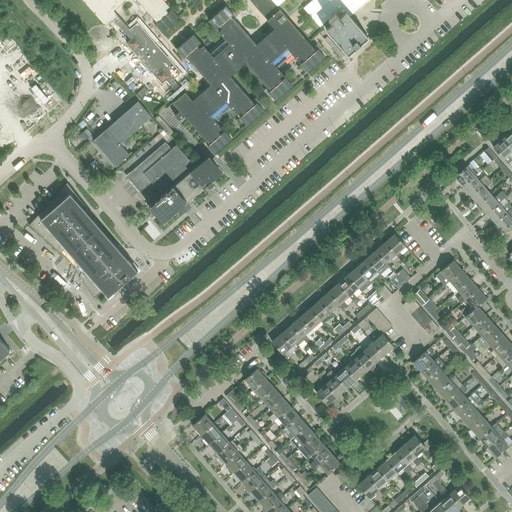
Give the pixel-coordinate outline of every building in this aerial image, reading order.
[(82,0),(105,26),(112,19),(130,39),(126,43),(162,83),(166,80),(180,96),(173,103),(180,111),(175,116),(179,120),(184,116),(209,144),(207,146),(214,154),(231,139),(224,131),(221,134),(218,131),(222,128),(215,120),(230,107),(237,115),(241,112),(243,114),(239,117),(247,126),(264,111),(257,102),(255,104),(251,100),(230,76),(238,70),(245,62),(270,91),(268,92),(275,101),(292,86),(285,77),(282,80),(279,78),(283,75),(276,67),(291,53),(298,61),(301,58),(304,61),(300,64),(308,72),(325,57),(317,49),(315,51),(277,6),(283,0),(311,0),(303,8),(319,27),(328,20),(336,29),(324,41),(338,56),(352,44),(354,46),(359,42),(357,40),(364,33),(350,18),(346,13),(354,6),(357,10),(357,9),(367,0),(82,0)] [(93,140),(103,151),(116,166),(129,155),(119,144),(151,117),(138,101),(93,140)] [(78,124),(82,128),(86,124),(83,120),(78,124)] [(511,131),(502,139),(511,150),(511,131)] [(511,150),(502,139),(493,147),(503,159),(507,164),(511,159),(508,155),(511,150)] [(142,194),(144,194),(146,194),(155,186),(159,191),(192,163),(176,145),(171,149),(165,142),(130,172),(130,173),(128,174),(128,178),(130,180),(140,192),(142,194)] [(485,151),(493,160),(496,157),(488,148),(485,151)] [(493,160),(501,169),(504,166),(496,157),(493,160)] [(194,169),(172,188),(185,202),(186,201),(206,184),(207,185),(210,188),(213,185),(211,182),(213,180),(221,173),(207,158),(194,169)] [(93,168),(98,164),(94,160),(89,164),(93,168)] [(454,179),(454,181),(456,183),(458,183),(459,182),(463,186),(474,176),(481,171),(479,169),(476,169),(475,170),(470,164),(466,167),(455,177),(455,178),(454,179)] [(501,169),(509,178),(511,175),(504,166),(501,169)] [(463,187),(462,188),(462,190),(464,192),(465,192),(467,191),(471,195),(482,185),(489,179),(485,175),(479,181),(474,176),(463,186),(463,187)] [(77,265),(74,267),(94,298),(103,290),(108,296),(121,285),(130,277),(123,271),(131,263),(118,248),(67,183),(29,225),(65,257),(68,255),(77,265)] [(471,195),(479,204),(490,194),(482,185),(471,195)] [(185,202),(172,188),(151,206),(155,211),(161,217),(170,209),(173,212),(185,202)] [(478,206),(478,208),(480,210),(481,210),(483,209),(487,213),(503,199),(507,196),(502,191),(494,198),(490,194),(479,204),(479,205),(478,206)] [(503,199),(487,213),(495,223),(507,213),(511,209),(507,204),(503,199)] [(507,213),(495,223),(503,232),(504,231),(511,223),(511,209),(507,213)] [(394,233),(385,242),(396,254),(399,257),(402,255),(399,252),(405,246),(394,233)] [(385,242),(375,250),(386,263),(396,254),(385,242)] [(375,250),(366,258),(377,271),(386,263),(375,250)] [(366,258),(357,267),(368,279),(377,271),(366,258)] [(441,271),(435,276),(440,281),(444,286),(449,281),(462,270),(453,260),(441,271)] [(421,263),(420,264),(414,269),(417,272),(424,266),(421,263)] [(347,275),(358,288),(362,292),(371,283),(368,279),(357,267),(347,275)] [(396,274),(402,280),(405,283),(411,278),(403,268),(396,274)] [(449,281),(458,290),(470,279),(462,270),(449,281)] [(338,283),(349,296),(353,301),(357,298),(353,293),(358,288),(347,275),(338,283)] [(462,295),(457,299),(461,304),(463,302),(466,299),(478,288),(470,279),(458,290),(462,295)] [(405,283),(402,280),(396,285),(398,289),(405,283)] [(328,292),(340,304),(345,310),(348,307),(343,301),(349,296),(338,283),(328,292)] [(378,291),(382,295),(386,300),(392,294),(384,285),(378,291)] [(466,306),(460,311),(465,317),(474,309),(478,306),(487,298),(478,288),(466,299),(463,302),(466,306)] [(420,291),(415,295),(414,296),(422,305),(428,300),(420,291)] [(328,292),(319,300),(330,312),(340,304),(328,292)] [(386,300),(382,295),(377,299),(381,304),(386,300)] [(403,305),(407,310),(415,302),(411,297),(403,305)] [(422,305),(425,309),(431,315),(434,312),(434,311),(437,308),(429,299),(428,300),(422,305)] [(314,303),(309,307),(310,308),(321,321),(324,318),(327,319),(334,317),(330,312),(319,300),(315,304),(314,303)] [(407,310),(411,314),(419,306),(415,302),(407,310)] [(368,305),(361,311),(364,314),(371,309),(368,305)] [(411,314),(415,319),(424,311),(419,306),(411,314)] [(474,309),(465,317),(473,326),(486,315),(478,306),(474,309)] [(310,308),(300,316),(311,329),(321,321),(310,308)] [(367,316),(372,322),(382,314),(376,308),(367,316)] [(364,314),(361,311),(355,316),(358,320),(364,314)] [(415,319),(419,323),(428,316),(424,311),(415,319)] [(434,312),(431,315),(436,321),(439,318),(434,312)] [(372,322),(377,328),(387,320),(382,314),(372,322)] [(473,326),(482,336),(494,325),(486,315),(473,326)] [(300,316),(291,325),(302,337),(304,340),(307,337),(305,335),(311,329),(300,316)] [(419,323),(423,328),(432,320),(428,316),(419,323)] [(454,319),(449,323),(454,328),(458,324),(454,319)] [(364,320),(357,325),(360,328),(367,323),(364,320)] [(377,328),(383,334),(392,325),(387,320),(377,328)] [(423,328),(427,333),(436,325),(432,320),(423,328)] [(445,324),(442,327),(447,333),(450,331),(454,328),(449,323),(448,321),(445,324)] [(349,322),(343,327),(346,331),(352,325),(349,322)] [(281,331),(281,332),(282,333),(293,346),(296,350),(300,346),(298,345),(304,340),(302,337),(291,325),(290,326),(288,325),(286,328),(284,328),(281,331)] [(360,328),(357,325),(351,331),(354,334),(360,328)] [(436,325),(427,333),(431,337),(440,330),(436,325)] [(486,348),(490,345),(503,334),(494,325),(482,336),(478,339),(486,348)] [(346,331),(343,327),(336,333),(339,336),(346,331)] [(450,331),(447,333),(453,339),(456,337),(450,331)] [(293,346),(282,333),(272,341),(283,354),(293,346)] [(383,334),(373,342),(384,355),(394,346),(383,334)] [(490,353),(494,358),(511,343),(503,334),(490,345),(494,349),(490,353)] [(345,336),(339,342),(342,345),(348,339),(345,336)] [(330,338),(324,344),(327,347),(333,342),(330,338)] [(0,359),(10,351),(0,339),(0,359)] [(444,342),(449,348),(453,345),(447,339),(444,342)] [(342,345),(339,342),(333,347),(336,350),(342,345)] [(373,342),(364,350),(375,363),(384,355),(373,342)] [(459,346),(464,352),(467,349),(461,343),(459,346)] [(503,367),(506,364),(511,358),(511,344),(511,343),(494,358),(503,367)] [(327,347),(324,344),(318,349),(321,352),(327,347)] [(453,345),(449,348),(455,354),(458,351),(453,345)] [(356,351),(351,355),(354,359),(366,371),(370,368),(371,369),(373,369),(375,366),(376,365),(374,363),(375,363),(364,350),(360,346),(355,350),(356,351)] [(413,362),(421,372),(434,361),(430,357),(435,352),(430,347),(413,362)] [(467,349),(464,352),(469,358),(472,355),(467,349)] [(326,353),(320,358),(323,361),(329,356),(326,353)] [(311,355),(305,360),(308,363),(314,358),(311,355)] [(429,381),(442,370),(447,366),(438,357),(434,361),(421,372),(429,381)] [(460,360),(466,366),(469,364),(463,357),(460,360)] [(323,361),(320,358),(314,363),(317,367),(323,361)] [(354,359),(345,367),(356,380),(366,371),(354,359)] [(308,363),(305,360),(299,366),(302,369),(308,363)] [(474,364),(480,370),(483,368),(477,361),(474,364)] [(341,370),(336,375),(347,388),(351,384),(353,385),(357,382),(356,380),(345,367),(342,363),(338,367),(341,370)] [(469,364),(466,366),(471,373),(474,370),(469,364)] [(245,380),(253,389),(266,378),(257,368),(245,380)] [(483,368),(480,370),(485,377),(489,374),(483,368)] [(310,373),(307,369),(301,375),(304,378),(310,373)] [(331,379),(326,383),(337,396),(347,388),(336,375),(331,370),(327,374),(331,379)] [(429,381),(438,391),(450,380),(442,370),(429,381)] [(446,400),(459,389),(463,385),(455,376),(450,380),(438,391),(446,400)] [(477,379),(482,385),(485,382),(480,376),(477,379)] [(253,389),(261,399),(274,387),(266,378),(253,389)] [(491,383),(497,389),(500,386),(494,380),(491,383)] [(485,382),(482,385),(488,391),(491,388),(485,382)] [(337,396),(326,383),(317,392),(328,405),(337,396)] [(500,386),(497,389),(502,395),(505,393),(500,386)] [(261,399),(270,408),(282,397),(274,387),(261,399)] [(446,400),(454,410),(467,398),(459,389),(446,400)] [(232,390),(226,395),(229,399),(235,405),(238,402),(240,400),(232,390)] [(493,398),(499,404),(502,401),(497,395),(493,398)] [(455,410),(453,412),(457,416),(459,415),(462,419),(475,408),(478,405),(470,396),(467,398),(454,410),(455,410)] [(274,421),(278,417),(291,406),(282,397),(270,408),(274,413),(269,418),(273,422),(274,421)] [(223,398),(223,399),(218,403),(226,411),(231,407),(223,398)] [(502,401),(499,404),(504,410),(508,407),(502,401)] [(238,402),(235,405),(240,411),(243,409),(238,402)] [(278,417),(274,421),(277,424),(279,425),(282,422),(286,427),(299,416),(291,406),(278,417)] [(232,408),(224,415),(227,418),(232,424),(237,420),(240,417),(234,411),(232,408)] [(462,419),(471,429),(483,417),(475,408),(462,419)] [(192,425),(201,435),(214,424),(205,414),(192,425)] [(246,418),(251,424),(255,421),(249,415),(246,418)] [(286,427),(294,436),(307,425),(299,416),(286,427)] [(240,417),(237,420),(242,426),(245,424),(240,417)] [(471,429),(479,438),(492,427),(483,417),(471,429)] [(255,421),(251,424),(257,430),(260,428),(255,421)] [(492,427),(479,438),(487,447),(500,436),(504,432),(496,423),(492,427)] [(201,435),(209,444),(222,433),(214,424),(201,435)] [(294,436),(290,440),(299,449),(303,446),(315,434),(307,425),(294,436)] [(248,433),(253,439),(256,436),(251,430),(248,433)] [(487,447),(487,450),(490,453),(493,454),(496,457),(508,446),(503,440),(508,436),(504,432),(500,436),(487,447)] [(209,444),(217,454),(230,443),(222,433),(209,444)] [(262,437),(268,443),(271,440),(265,434),(262,437)] [(307,458),(311,455),(324,444),(315,434),(303,446),(299,449),(307,458)] [(415,435),(405,443),(417,456),(422,451),(427,456),(431,453),(426,447),(415,435)] [(256,436),(253,439),(259,445),(262,442),(256,436)] [(230,443),(217,454),(221,458),(220,459),(220,461),(222,463),(224,464),(225,462),(226,463),(238,452),(243,448),(238,443),(236,444),(233,440),(230,443)] [(271,440),(268,443),(273,449),(276,446),(271,440)] [(405,443),(396,451),(407,464),(411,460),(417,466),(422,462),(417,456),(405,443)] [(315,460),(309,465),(313,469),(319,464),(332,453),(324,444),(311,455),(315,460)] [(280,448),(276,452),(279,456),(284,462),(287,459),(282,453),(283,452),(280,448)] [(264,452),(270,458),(273,455),(267,449),(264,452)] [(396,451),(386,460),(398,472),(402,468),(407,473),(412,469),(407,464),(396,451)] [(233,472),(234,472),(246,461),(238,452),(226,463),(229,468),(228,469),(228,470),(230,473),(232,473),(233,472)] [(332,453),(319,464),(328,474),(340,463),(332,453)] [(273,455),(270,458),(275,464),(278,461),(273,455)] [(287,459),(284,462),(290,468),(293,465),(287,459)] [(386,460),(377,468),(388,481),(398,472),(386,460)] [(234,472),(242,482),(255,471),(246,461),(234,472)] [(432,467),(433,469),(435,470),(441,465),(438,462),(432,467)] [(255,471),(242,482),(245,486),(244,487),(244,489),(248,493),(250,491),(263,480),(266,478),(262,473),(262,472),(259,467),(257,468),(255,471)] [(280,470),(286,476),(289,473),(284,467),(280,470)] [(377,468),(368,476),(379,489),(388,481),(377,468)] [(295,474),(301,480),(304,478),(298,471),(295,474)] [(440,471),(434,476),(437,479),(443,474),(440,471)] [(289,473),(286,476),(291,483),(295,480),(289,473)] [(425,473),(419,478),(422,482),(428,476),(425,473)] [(368,476),(358,485),(368,496),(371,499),(376,495),(374,493),(379,489),(368,476)] [(437,479),(434,476),(428,482),(431,485),(437,479)] [(263,480),(250,491),(258,500),(259,501),(271,490),(275,486),(277,484),(273,479),(270,481),(267,477),(266,478),(263,480)] [(304,478),(301,480),(306,487),(309,484),(304,478)] [(422,482),(419,478),(413,484),(416,487),(422,482)] [(459,485),(450,494),(461,507),(470,498),(459,485)] [(300,486),(295,490),(301,496),(299,498),(303,495),(306,492),(300,486)] [(308,495),(312,500),(321,492),(317,487),(308,495)] [(421,487),(415,493),(418,496),(424,490),(421,487)] [(406,489),(400,495),(403,498),(409,493),(406,489)] [(259,501),(267,510),(283,496),(279,491),(275,494),(271,490),(259,501)] [(445,498),(440,502),(448,511),(454,511),(461,507),(450,494),(446,490),(441,494),(445,498)] [(312,500),(316,504),(325,496),(321,492),(312,500)] [(418,496),(415,493),(409,498),(412,501),(418,496)] [(403,498),(400,495),(394,500),(397,504),(403,498)] [(267,510),(268,511),(283,511),(288,508),(284,504),(287,502),(287,500),(283,496),(267,510)] [(316,504),(320,508),(329,500),(325,496),(316,504)] [(358,504),(363,509),(372,501),(371,499),(368,496),(358,504)] [(418,496),(412,501),(415,504),(415,505),(421,511),(432,511),(431,510),(418,496)] [(320,508),(322,511),(324,511),(333,505),(329,500),(320,508)] [(365,511),(369,511),(377,506),(372,501),(363,509),(365,511)] [(448,511),(440,502),(431,510),(432,511),(448,511)]
